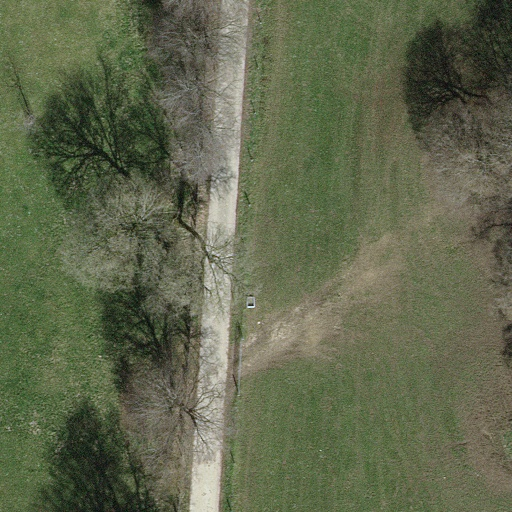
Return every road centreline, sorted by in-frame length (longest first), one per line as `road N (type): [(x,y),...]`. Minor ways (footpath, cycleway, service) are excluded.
road 1 (track): [(204,511),(232,0)]
road 2 (track): [(468,220),(377,256),(212,383)]
